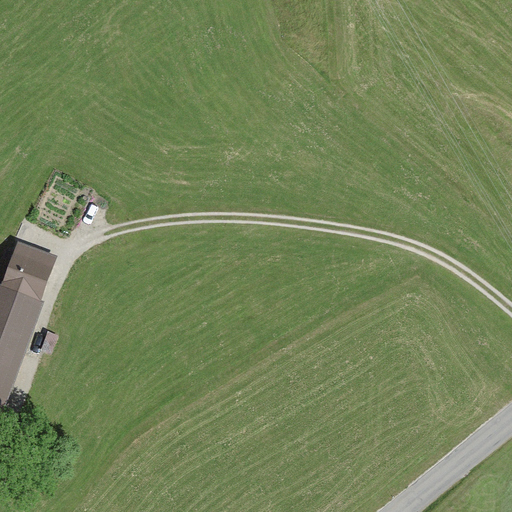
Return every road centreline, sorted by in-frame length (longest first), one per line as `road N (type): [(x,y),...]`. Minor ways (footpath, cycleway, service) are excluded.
road 1 (track): [(21,395),(76,247),(110,229),(199,220),(381,236),(470,275),(511,310)]
road 2 (tertiary): [(511,419),(397,511)]
